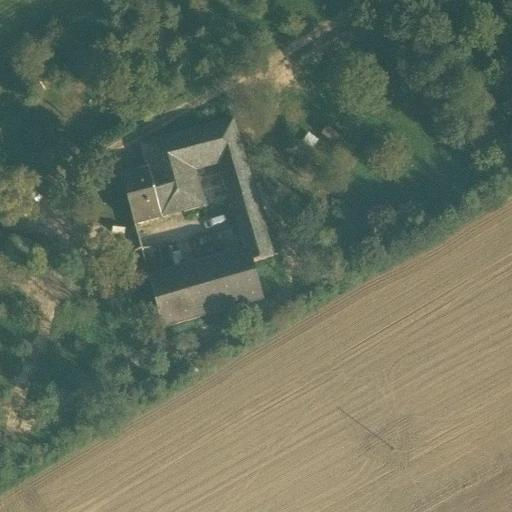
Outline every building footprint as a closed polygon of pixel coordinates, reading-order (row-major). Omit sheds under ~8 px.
[(231,197),(245,250),(249,263),(254,262),(273,252),(237,118),(154,140),(164,175),(152,178),(162,215),(231,197)] [(139,144),(146,168),(149,167),(152,178),(164,175),(154,140),(139,144)] [(162,215),(152,178),(149,167),(146,168),(121,175),(134,223),(162,215)] [(5,252),(26,259),(32,241),(10,235),(5,252)] [(50,247),(32,241),(26,259),(45,265),(50,247)] [(142,248),(149,276),(174,269),(167,245),(162,242),(142,248)] [(263,298),(254,262),(249,263),(245,250),(174,269),(149,276),(163,325),(263,298)]
